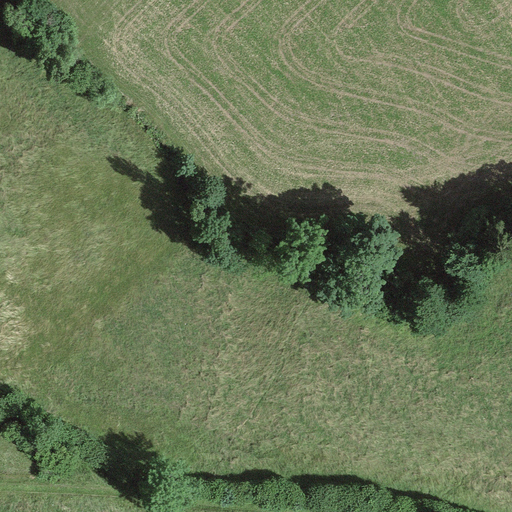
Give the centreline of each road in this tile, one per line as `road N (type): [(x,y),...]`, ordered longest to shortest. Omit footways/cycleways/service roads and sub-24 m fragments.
road 1 (track): [(155,495),(316,511)]
road 2 (track): [(155,495),(0,488)]
